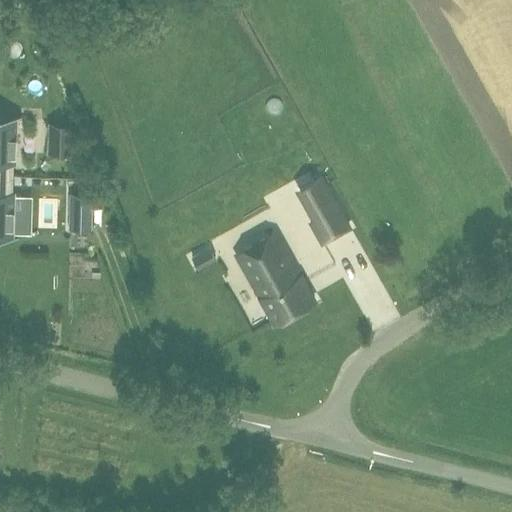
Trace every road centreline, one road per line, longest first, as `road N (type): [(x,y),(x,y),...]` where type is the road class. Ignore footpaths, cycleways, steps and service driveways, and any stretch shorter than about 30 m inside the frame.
road 1 (unclassified): [(335,445),(0,363)]
road 2 (unclassified): [(335,445),(351,378),(375,354),(511,272)]
road 3 (unclassified): [(511,488),(335,445)]
